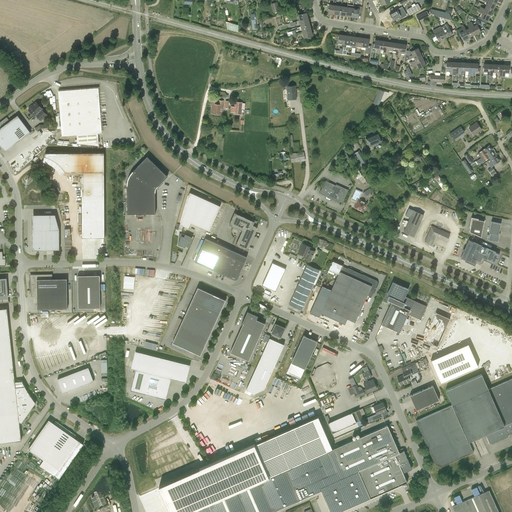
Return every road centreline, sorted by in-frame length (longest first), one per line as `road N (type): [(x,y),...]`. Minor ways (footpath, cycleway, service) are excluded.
road 1 (unclassified): [(434,494),(373,355),(242,295)]
road 2 (unclassified): [(242,295),(163,265),(20,263)]
road 3 (unclassified): [(20,263),(36,381),(60,409),(114,444)]
road 4 (unclassified): [(114,444),(197,390),(242,295)]
road 5 (secondary): [(501,305),(321,224)]
road 6 (unknown): [(343,403),(225,439),(203,417),(232,402)]
road 7 (secondary): [(237,186),(169,138),(150,109),(138,63)]
road 8 (residential): [(377,29),(460,53),(491,35),(507,0)]
